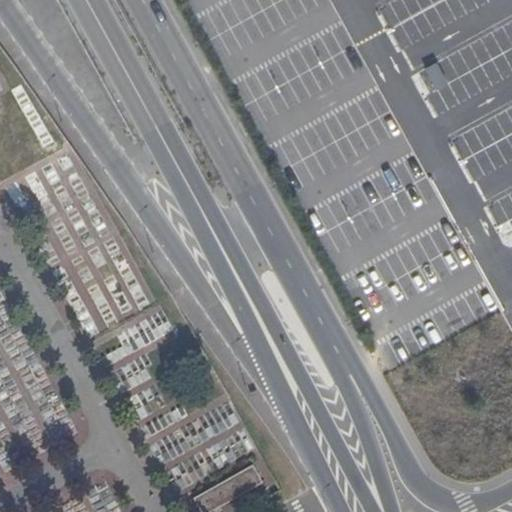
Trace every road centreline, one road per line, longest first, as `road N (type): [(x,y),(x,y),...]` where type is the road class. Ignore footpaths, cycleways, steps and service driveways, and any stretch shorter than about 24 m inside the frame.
road 1 (primary): [(84,0),(238,276),(347,511)]
road 2 (primary): [(332,350),(140,0)]
road 3 (unclassified): [(489,511),(436,497),(406,474),(368,393),(332,350)]
road 4 (primary): [(378,511),(332,350)]
